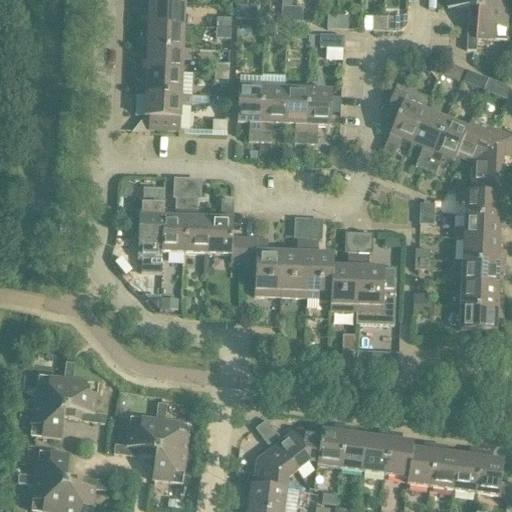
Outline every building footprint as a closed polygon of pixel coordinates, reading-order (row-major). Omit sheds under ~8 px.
[(468,28),(468,27),(467,53),(477,53),(477,42),(507,43),(508,17),(511,17),(511,8),(508,8),(508,0),(448,0),(448,11),(469,12),(468,28)] [(152,6),(151,4),(148,4),(147,27),(184,28),(185,5),(182,5),(182,7),(152,6)] [(247,22),(247,8),(236,7),(235,22),(247,22)] [(257,9),(247,8),(247,22),(256,23),(257,9)] [(292,24),(293,9),(281,9),(280,24),(292,24)] [(293,9),(292,24),(302,25),(302,10),(293,9)] [(338,32),(338,18),(328,17),(327,31),(338,32)] [(338,18),(338,32),(348,32),(349,18),(338,18)] [(383,33),(384,19),(373,19),(373,33),(383,33)] [(384,19),(383,33),(394,34),(394,20),(384,19)] [(216,21),(216,30),(231,30),(231,21),(216,21)] [(147,27),(147,50),(183,52),(184,28),(147,27)] [(231,30),(216,30),(216,41),(231,41),(231,30)] [(344,51),(344,38),(321,37),(320,50),(344,51)] [(183,52),(147,50),(146,73),(182,74),(183,62),(192,63),(192,52),(183,52)] [(464,72),(445,64),(440,77),(459,84),(464,72)] [(214,66),(214,75),(229,76),(229,66),(214,66)] [(464,78),(462,83),(484,92),(489,81),(477,77),(466,72),(464,78)] [(182,74),(146,73),(145,96),(181,97),(182,74)] [(229,76),(214,75),(213,87),(228,87),(229,76)] [(285,79),(262,78),(262,90),(260,145),(271,146),(272,127),(283,128),(285,91),(285,79)] [(489,81),(484,92),(507,101),(508,92),(507,89),(489,81)] [(397,120),(382,156),(393,160),(401,143),(411,147),(425,114),(430,102),(397,88),(395,93),(393,98),(391,101),(385,116),(397,120)] [(238,89),(237,126),(249,126),(249,145),(260,145),(262,90),(238,89)] [(308,92),(285,91),(283,128),(295,128),(294,147),(306,147),(308,92)] [(308,92),(306,147),(317,148),(318,129),(330,129),(331,113),(331,98),(331,93),(308,92)] [(181,97),(145,96),(144,120),(149,120),(149,133),(179,134),(180,121),(181,108),(190,108),(190,98),(181,97)] [(190,98),(190,108),(199,105),(207,106),(207,99),(190,98)] [(341,98),(331,98),(331,113),(340,113),(341,98)] [(447,123),(425,114),(411,147),(422,152),(415,169),(426,174),(447,123)] [(227,134),(227,123),(213,123),(212,133),(227,134)] [(467,131),(447,123),(426,174),(436,177),(443,160),(454,165),(457,159),(456,158),(467,131)] [(511,139),(470,123),(467,131),(456,158),(457,159),(472,166),(472,167),(511,140),(511,139)] [(511,140),(472,167),(471,195),(471,196),(502,197),(503,156),(511,156),(511,140)] [(123,185),(119,199),(129,202),(133,188),(123,185)] [(139,204),(138,233),(162,234),(162,219),(164,219),(164,205),(164,193),(144,192),(144,204),(139,204)] [(465,196),(457,195),(457,205),(465,205),(464,219),(507,220),(508,211),(501,210),(502,197),(471,196),(471,195),(465,195),(465,196)] [(162,219),(162,234),(161,255),(162,255),(184,256),(186,201),(175,201),(174,220),(164,219),(162,219)] [(186,201),(184,256),(208,257),(209,221),(197,221),(197,202),(186,201)] [(220,222),(209,221),(208,257),(231,258),(230,266),(243,267),(244,241),(231,241),(232,203),(221,203),(220,222)] [(420,217),(435,218),(435,207),(421,207),(420,217)] [(435,218),(420,217),(420,227),(434,228),(435,218)] [(452,241),(463,241),(500,243),(500,231),(507,231),(507,220),(464,219),(463,230),(453,230),(452,241)] [(135,236),(134,247),(138,247),(137,261),(141,261),(141,276),(161,277),(162,262),(162,255),(161,255),(162,234),(138,233),(138,236),(135,236)] [(244,241),(243,267),(255,267),(254,300),(280,300),(282,261),(266,261),(267,242),(244,241)] [(463,241),(462,264),(505,266),(506,256),(499,256),(500,243),(463,241)] [(282,261),(280,300),(305,301),(308,244),(297,244),(296,262),(282,261)] [(318,244),(308,244),(305,301),(330,302),(331,302),(332,275),(333,263),(317,263),(318,244)] [(416,252),(415,262),(429,263),(430,253),(416,252)] [(331,302),(330,302),(330,314),(356,315),(358,258),(347,258),(347,276),(332,275),(331,302)] [(368,258),(358,258),(356,315),(355,327),(394,328),(396,271),(368,270),(368,258)] [(429,263),(415,262),(415,272),(429,273),(429,263)] [(462,264),(461,286),(498,288),(498,276),(505,276),(505,266),(462,264)] [(498,288),(461,286),(460,310),(503,312),(504,302),(497,301),(498,288)] [(414,297),(413,308),(427,309),(428,298),(414,297)] [(160,301),(147,301),(160,314),(160,301)] [(160,312),(178,313),(178,302),(161,301),(160,312)] [(427,309),(413,308),(413,318),(427,318),(427,309)] [(440,310),(428,309),(428,318),(439,319),(440,310)] [(503,312),(460,310),(459,334),(496,335),(497,322),(503,322),(503,312)] [(398,372),(399,354),(361,353),(360,370),(398,372)] [(340,354),(340,369),(352,371),(352,354),(340,354)] [(30,439),(60,443),(63,421),(78,424),(104,427),(105,418),(93,416),(97,386),(72,383),(74,366),(65,365),(63,382),(37,379),(34,404),(26,403),(24,412),(33,413),(30,439)] [(193,463),(194,454),(186,453),(189,427),(164,424),(166,407),(157,406),(155,423),(129,419),(125,449),(114,447),(113,457),(138,460),(154,462),(151,483),(181,487),(185,462),(193,463)] [(261,440),(273,431),(266,423),(255,432),(261,440)] [(322,436),(317,466),(317,469),(340,472),(345,430),(335,428),(334,435),(321,433),(321,436),(322,436)] [(355,431),(345,430),(340,472),(363,475),(367,439),(355,437),(355,431)] [(273,431),(261,440),(267,448),(279,439),(273,431)] [(296,433),(277,448),(297,475),(310,465),(317,466),(322,436),(321,436),(296,433)] [(367,439),(363,475),(385,478),(391,435),(381,434),(380,441),(367,439)] [(391,435),(385,478),(408,481),(412,451),(413,445),(400,443),(401,437),(391,435)] [(412,451),(408,481),(407,487),(430,490),(435,448),(426,446),(425,453),(412,451)] [(257,463),(254,488),(283,493),(284,492),(285,484),(297,475),(277,448),(257,463)] [(435,448),(430,490),(453,493),(458,457),(445,455),(446,449),(435,448)] [(470,459),(458,457),(453,493),(476,496),(481,454),(471,452),(470,459)] [(91,511),(94,492),(105,494),(107,484),(81,481),(66,479),(69,458),(38,454),(35,479),(18,477),(17,486),(34,488),(30,511),(91,511)] [(481,454),(476,496),(499,499),(504,463),(490,461),(491,455),(481,454)] [(251,487),(248,511),(257,511),(284,511),(287,492),(284,492),(283,493),(254,488),(251,487)] [(338,498),(323,496),(321,507),(336,508),(338,498)] [(169,499),(167,507),(180,510),(182,502),(169,499)]
